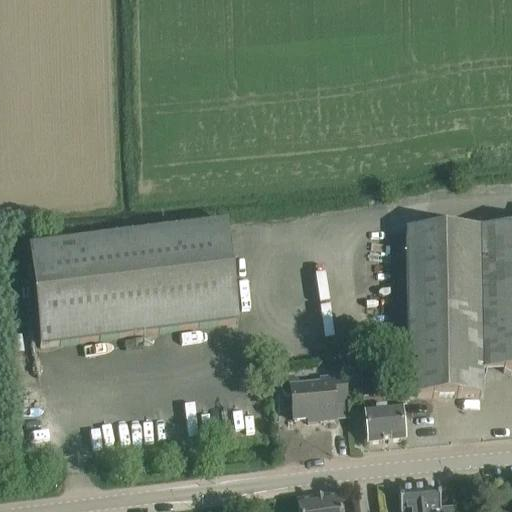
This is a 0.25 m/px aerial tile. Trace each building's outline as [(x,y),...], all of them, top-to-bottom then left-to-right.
[(27,252),(37,330),(39,350),(238,325),(225,227),(27,252)] [(511,232),(405,235),(408,381),(408,401),(483,399),(482,375),(511,374),(511,232)] [(362,387),(362,378),(351,379),(351,388),(362,387)] [(346,404),(344,384),(343,380),(319,382),(320,386),(297,389),(297,386),(292,382),(285,383),(280,387),(281,394),(287,399),(290,399),(293,423),(319,421),(320,425),(335,423),(333,405),(346,404)] [(367,447),(404,443),(400,399),(381,401),(380,394),(363,395),(363,403),(362,403),(367,447)] [(453,511),(444,511),(439,511),(437,488),(397,491),(399,511),(453,511)] [(339,511),(338,499),(297,504),(298,511),(339,511)]
